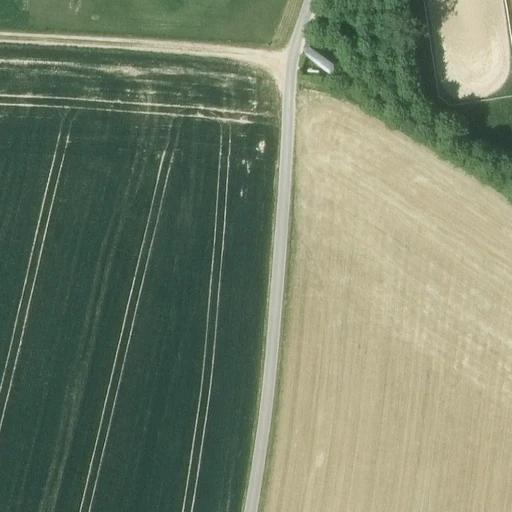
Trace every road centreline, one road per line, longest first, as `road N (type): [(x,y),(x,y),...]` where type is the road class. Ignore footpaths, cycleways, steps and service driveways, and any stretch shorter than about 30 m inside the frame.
road 1 (track): [(305,27),(276,391),(256,511)]
road 2 (track): [(0,46),(297,54)]
